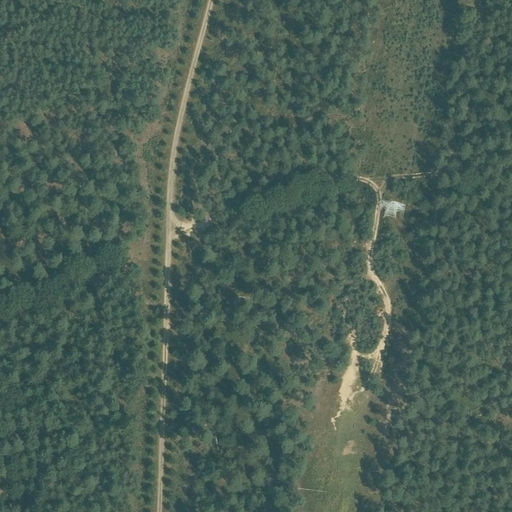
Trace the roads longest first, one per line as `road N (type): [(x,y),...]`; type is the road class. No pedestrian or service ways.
road 1 (track): [(212,0),(176,136),(157,511)]
road 2 (track): [(174,227),(306,181),(511,169)]
